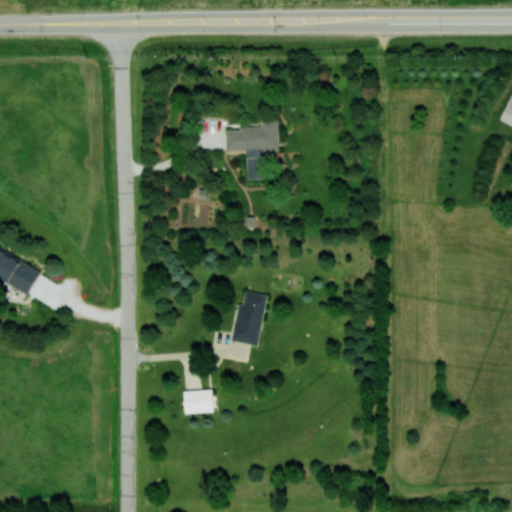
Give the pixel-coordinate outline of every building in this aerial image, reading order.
[(511,92),(499,118),(511,124),(511,92)] [(246,149),(247,179),(264,179),(264,150),(279,150),(279,119),(261,119),(261,127),(225,127),(225,149),(246,149)] [(40,268),(0,249),(0,280),(28,294),(40,268)] [(42,301),(54,283),(40,274),(28,292),(42,301)] [(232,340),(258,344),(267,294),(245,290),(243,303),(238,302),(232,340)] [(185,413),(214,410),(212,388),(183,391),(185,413)]
